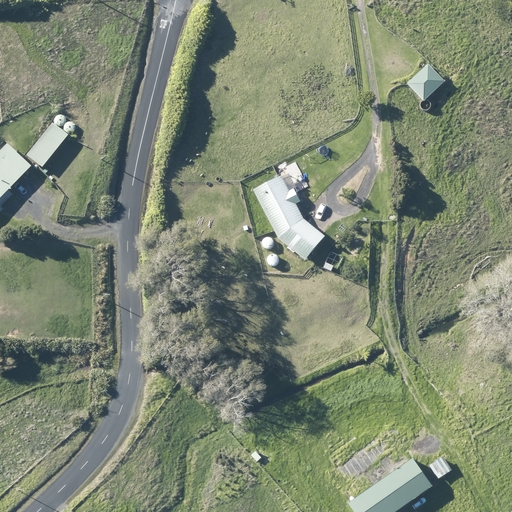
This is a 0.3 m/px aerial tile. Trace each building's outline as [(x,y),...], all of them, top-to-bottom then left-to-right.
[(445,84),(430,66),(408,85),(423,103),(445,84)] [(68,138),(53,126),(27,158),(42,170),(68,138)] [(0,154),(0,202),(31,169),(8,146),(0,154)] [(306,263),(326,238),(307,221),(297,206),(303,202),(298,193),(308,188),(296,163),(277,173),(281,180),(256,193),(281,242),(306,263)] [(398,511),(433,488),(414,460),(350,505),(355,511),(398,511)] [(451,472),(442,460),(431,467),(439,480),(451,472)]
